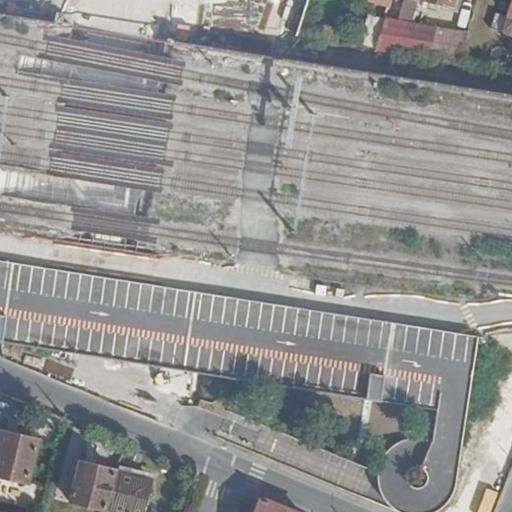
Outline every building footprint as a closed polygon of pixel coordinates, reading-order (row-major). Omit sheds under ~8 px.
[(459,0),(416,0),(416,1),(455,13),(459,0)] [(379,51),(399,54),(408,27),(386,24),(379,51)] [(399,54),(462,65),(470,38),(408,27),(399,54)] [(367,370),(365,396),(379,397),(381,371),(367,370)] [(0,477),(23,483),(34,441),(0,432),(0,477)] [(148,479),(78,462),(68,502),(111,511),(140,511),(144,498),(148,479)] [(291,511),(260,499),(254,511),(291,511)]
